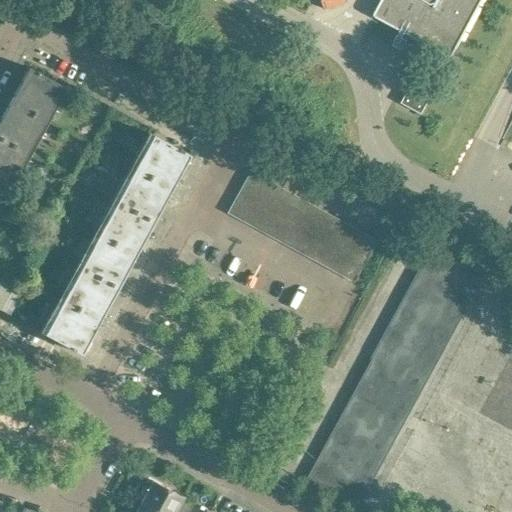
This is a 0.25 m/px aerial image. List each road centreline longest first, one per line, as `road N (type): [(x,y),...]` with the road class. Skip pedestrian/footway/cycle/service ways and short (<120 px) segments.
road 1 (residential): [(91,399),(232,140),(18,21)]
road 2 (residential): [(298,511),(124,417)]
